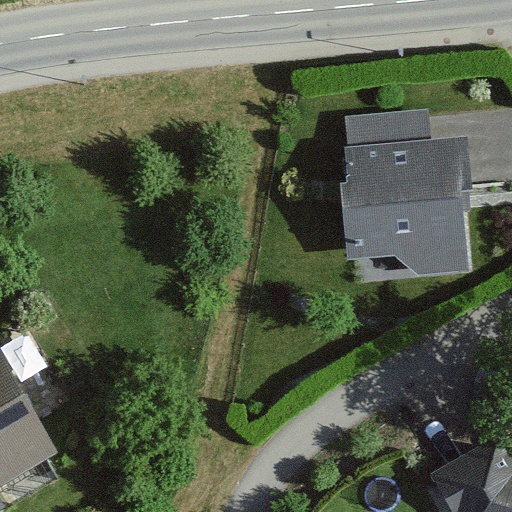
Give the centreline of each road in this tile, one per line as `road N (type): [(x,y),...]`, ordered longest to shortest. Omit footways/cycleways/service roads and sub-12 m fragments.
road 1 (tertiary): [(0,43),(417,0)]
road 2 (unclassified): [(248,511),(268,456),(340,399),(462,332),(511,317)]
